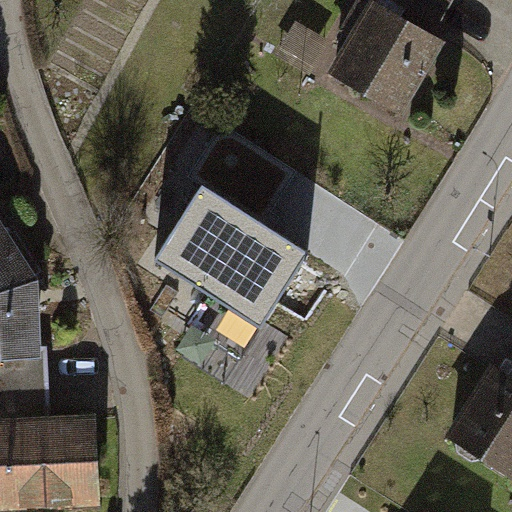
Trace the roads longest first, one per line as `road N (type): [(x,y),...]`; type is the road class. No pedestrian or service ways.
road 1 (residential): [(0,14),(134,392),(138,511)]
road 2 (residential): [(511,130),(265,511)]
